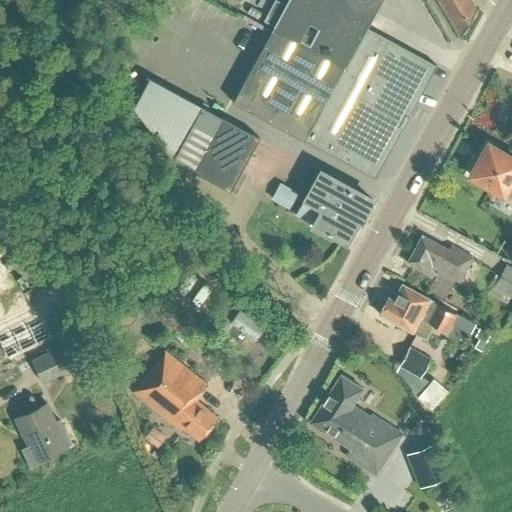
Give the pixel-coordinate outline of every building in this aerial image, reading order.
[(374,177),(435,65),(365,26),(379,0),(286,0),(231,100),(303,139),(304,139),(374,177)] [(437,0),(458,35),(474,6),(470,0),(437,0)] [(228,189),(258,136),(199,105),(170,160),(228,189)] [(511,157),(487,142),(468,174),(501,193),(502,192),(511,198),(511,157)] [(319,169),(303,198),(295,213),(313,224),(312,224),(341,240),(341,239),(345,241),(357,218),(360,220),(371,198),(319,169)] [(421,234),(406,262),(426,273),(430,266),(458,281),(472,256),(450,244),(447,249),(421,234)] [(492,287),(511,298),(511,297),(511,266),(504,263),(492,287)] [(446,330),(455,312),(432,300),(428,308),(424,306),(428,298),(401,283),(392,299),(387,296),(378,312),(415,331),(423,317),(446,330)] [(30,358),(41,382),(78,365),(91,393),(106,386),(83,337),(69,343),(67,340),(30,358)] [(403,369),(410,381),(415,383),(429,357),(408,346),(398,365),(403,369)] [(177,423),(197,439),(216,416),(195,398),(206,384),(164,350),(131,390),(175,426),(177,423)] [(309,421),(349,447),(345,454),(375,474),(401,433),(371,414),(370,417),(351,404),(361,388),(340,374),(309,421)] [(46,459),(44,455),(67,445),(67,444),(70,443),(59,418),(55,420),(47,402),(14,417),(22,433),(25,432),(31,442),(19,447),(29,467),(46,459)] [(165,435),(152,425),(144,436),(157,445),(165,435)] [(451,433),(434,438),(442,465),(459,460),(451,433)] [(412,449),(422,476),(441,469),(431,442),(412,449)]
